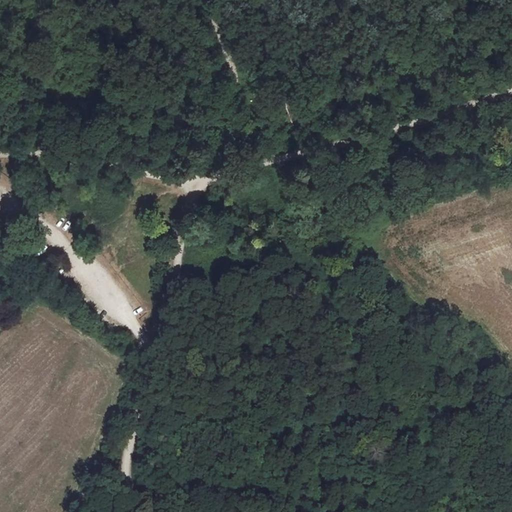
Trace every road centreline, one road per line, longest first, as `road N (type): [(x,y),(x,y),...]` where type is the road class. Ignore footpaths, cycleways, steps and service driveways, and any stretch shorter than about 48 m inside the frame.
road 1 (track): [(0,196),(63,248),(146,344),(145,390),(124,467),(140,511)]
road 2 (track): [(511,92),(209,175)]
road 3 (track): [(0,152),(179,178),(209,175)]
road 4 (track): [(146,371),(161,344),(180,227),(209,175)]
road 5 (track): [(209,175),(232,74),(202,0)]
